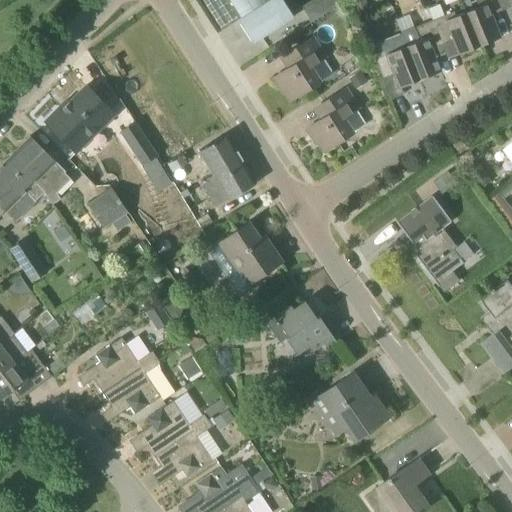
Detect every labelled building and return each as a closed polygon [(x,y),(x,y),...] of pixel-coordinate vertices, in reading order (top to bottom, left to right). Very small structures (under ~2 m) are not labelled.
[(270,0),(265,4),(261,0),(229,0),(256,41),(293,17),(282,0),(270,0)] [(313,21),(341,3),(339,0),(313,0),(303,6),(313,21)] [(478,47),(500,38),(491,15),(503,10),(499,0),(475,0),(478,8),(465,14),(478,47)] [(511,0),(499,0),(503,10),(511,6),(511,0)] [(455,17),(453,13),(434,20),(444,44),(453,41),(459,55),(478,47),(465,14),(455,17)] [(444,44),(434,20),(414,28),(413,26),(400,31),(401,34),(419,80),(440,72),(431,50),(444,44)] [(419,80),(401,34),(370,47),(382,78),(393,74),(399,88),(419,80)] [(291,100),(320,81),(330,75),(332,71),(324,58),(325,57),(314,39),(289,55),(295,64),(274,77),(284,93),(285,92),(291,100)] [(349,77),(356,89),(368,82),(361,70),(349,77)] [(114,115),(85,86),(61,110),(59,108),(45,122),(76,153),(114,115)] [(324,151),(353,133),(352,132),(365,123),(357,111),(359,109),(346,88),(321,105),(328,115),(307,128),(317,144),(318,143),(324,151)] [(142,166),(158,156),(135,122),(119,132),(142,166)] [(217,206),(255,184),(227,135),(199,151),(213,175),(203,181),(217,206)] [(65,171),(30,136),(5,161),(20,176),(24,171),(45,192),(44,192),(52,204),(61,199),(52,185),(64,173),(65,171)] [(464,170),(476,162),(469,151),(456,159),(464,170)] [(20,176),(5,161),(0,166),(0,205),(6,211),(11,206),(19,213),(33,199),(35,201),(44,192),(45,192),(24,171),(20,176)] [(477,162),(466,170),(473,179),(484,171),(477,162)] [(446,172),(431,182),(440,194),(455,184),(446,172)] [(125,225),(120,218),(128,212),(112,188),(88,204),(104,228),(112,223),(117,230),(125,225)] [(456,247),(442,228),(451,221),(432,196),(397,223),(412,243),(413,243),(421,254),(416,258),(435,283),(462,263),(453,249),(456,247)] [(495,209),(502,218),(511,231),(511,210),(505,201),(502,203),(498,206),(495,209)] [(260,240),(248,223),(219,243),(239,272),(228,280),(236,293),(238,295),(241,295),(243,295),(245,295),(247,294),(249,292),(249,290),(250,287),(248,284),(281,262),(264,237),(260,240)] [(32,283),(48,272),(25,238),(9,249),(32,283)] [(511,288),(506,281),(480,300),(489,312),(480,319),(492,335),(481,343),(510,383),(511,382),(504,373),(511,366),(511,288)] [(173,295),(162,302),(165,306),(174,321),(185,314),(173,295)] [(315,317),(304,301),(292,309),(289,305),(271,319),(285,339),(297,355),(308,347),(311,352),(333,337),(318,316),(315,317)] [(46,310),(39,315),(46,325),(53,319),(46,310)] [(0,316),(0,344),(12,336),(14,334),(1,316),(0,316)] [(0,371),(25,354),(12,336),(0,344),(0,371)] [(143,358),(149,353),(137,336),(124,345),(121,339),(95,355),(100,362),(92,367),(100,380),(95,383),(102,393),(140,368),(144,374),(151,369),(143,358)] [(19,401),(52,377),(31,349),(25,354),(0,371),(0,397),(1,399),(12,391),(19,401)] [(149,353),(143,358),(151,369),(157,365),(159,364),(150,352),(149,353)] [(193,357),(178,366),(187,380),(201,372),(193,357)] [(151,369),(144,374),(140,368),(102,393),(109,404),(114,400),(122,413),(130,407),(135,414),(159,397),(161,400),(173,392),(157,365),(151,369)] [(370,399),(368,397),(352,374),(313,401),(336,434),(345,428),(354,441),(388,417),(374,396),(370,399)] [(189,425),(173,401),(147,418),(151,425),(143,431),(152,443),(147,446),(154,457),(193,431),(197,437),(205,432),(196,420),(189,425)] [(228,410),(212,420),(219,430),(234,420),(228,410)] [(196,420),(205,432),(207,431),(212,427),(204,415),(196,420)] [(222,453),(207,431),(205,432),(197,437),(193,431),(154,457),(160,467),(166,464),(174,476),(182,471),(186,478),(213,461),(212,460),(222,453)] [(427,473),(418,461),(443,444),(442,443),(417,460),(377,488),(365,496),(375,511),(389,511),(393,510),(394,511),(421,511),(427,507),(412,485),(428,475),(452,458),(451,457),(427,473)] [(227,474),(222,466),(195,484),(200,491),(192,496),(200,508),(195,511),(218,511),(242,497),(244,502),(253,496),(245,485),(235,469),(227,474)] [(272,475),(263,482),(266,486),(273,488),(278,484),(272,475)] [(245,485),(253,496),(259,493),(259,494),(261,492),(252,480),(245,485)] [(251,511),(244,502),(242,497),(218,511),(251,511)]
